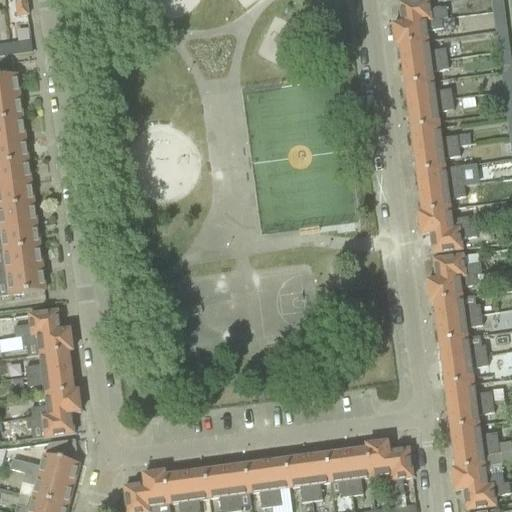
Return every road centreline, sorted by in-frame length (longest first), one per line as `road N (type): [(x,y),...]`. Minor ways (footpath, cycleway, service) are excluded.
road 1 (residential): [(45,0),(108,461)]
road 2 (residential): [(423,420),(368,0)]
road 3 (residential): [(108,461),(423,420)]
